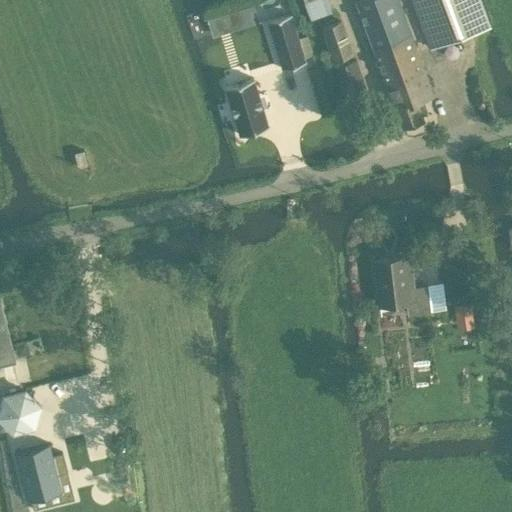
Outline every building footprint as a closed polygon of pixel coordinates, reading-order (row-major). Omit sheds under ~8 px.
[(304,0),(305,2),(311,19),(332,11),(327,0),(304,0)] [(351,0),(352,1),(355,0),(356,0),(402,127),(424,119),(417,99),(432,94),(398,0),(351,0)] [(481,0),(413,0),(430,46),(490,24),(481,0)] [(253,3),(206,18),(212,36),(255,23),(251,12),(256,10),(253,3)] [(291,14),(268,21),(282,69),(305,62),(291,14)] [(322,27),(333,61),(353,54),(341,21),(322,27)] [(334,68),(347,104),(368,97),(356,60),(334,68)] [(253,78),(225,86),(240,135),(268,126),(253,78)] [(87,153),(89,165),(101,162),(99,151),(87,153)] [(406,257),(373,261),(379,305),(408,301),(410,312),(431,309),(427,286),(410,288),(406,257)] [(0,302),(0,364),(14,361),(10,346),(11,346),(0,302)] [(471,319),(468,302),(455,304),(458,321),(471,319)] [(3,410),(3,411),(15,423),(29,418),(32,404),(22,392),(8,396),(7,396),(3,410)] [(21,449),(17,450),(29,500),(60,492),(56,474),(63,472),(60,457),(58,452),(51,454),(48,443),(21,449)]
